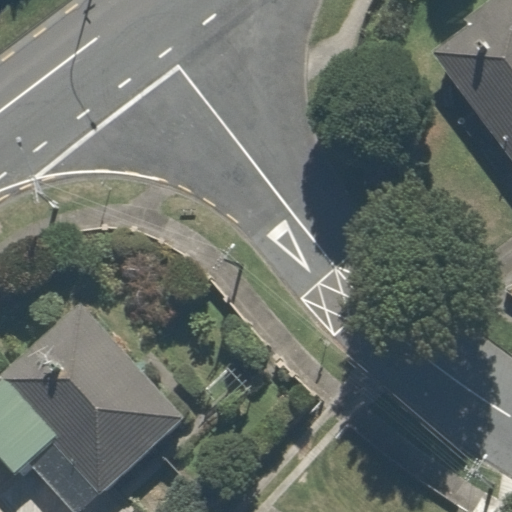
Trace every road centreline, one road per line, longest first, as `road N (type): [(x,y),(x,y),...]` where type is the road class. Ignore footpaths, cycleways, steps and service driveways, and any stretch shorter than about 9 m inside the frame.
road 1 (residential): [(511,415),(468,389),(352,288),(132,12)]
road 2 (secondary): [(132,12),(0,111)]
